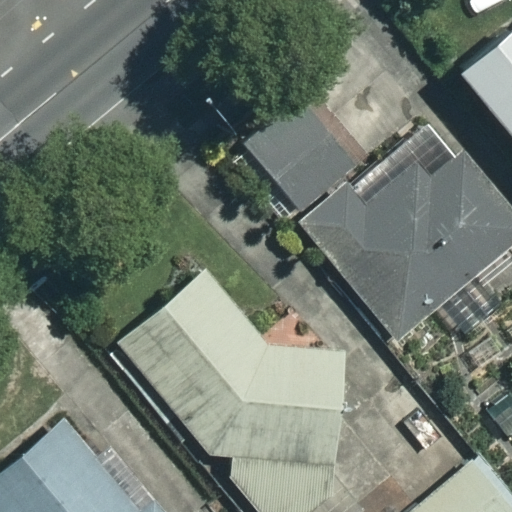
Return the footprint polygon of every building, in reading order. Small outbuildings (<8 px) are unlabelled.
[(511,32),(491,6),(423,62),(511,169),(511,32)] [(358,193),(288,107),(239,147),(296,218),(288,224),(378,335),(509,228),(431,133),(358,193)] [(339,422),(333,349),(252,335),(188,258),(104,327),(256,511),(336,511),(353,498),(310,446),(339,422)] [(125,501),(44,405),(0,441),(0,511),(156,511),(138,490),(125,501)] [(511,511),(511,500),(467,447),(390,511),(511,511)]
